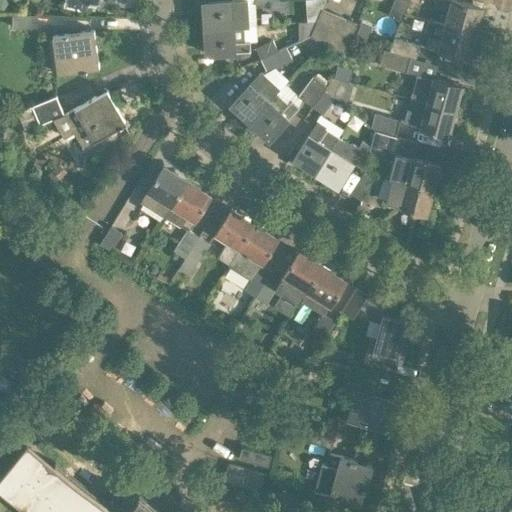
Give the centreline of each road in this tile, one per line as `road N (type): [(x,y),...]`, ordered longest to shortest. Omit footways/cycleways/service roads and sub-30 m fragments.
road 1 (residential): [(486,306),(166,113),(151,45),(161,0)]
road 2 (residential): [(413,511),(450,395)]
